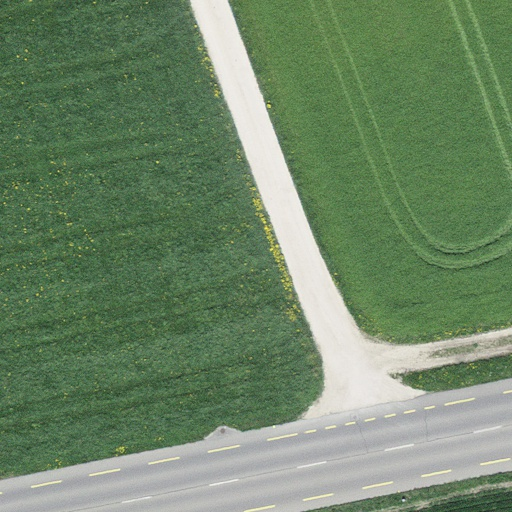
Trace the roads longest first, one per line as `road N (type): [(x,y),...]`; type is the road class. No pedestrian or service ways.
road 1 (primary): [(511,425),(79,511)]
road 2 (track): [(353,368),(511,339)]
